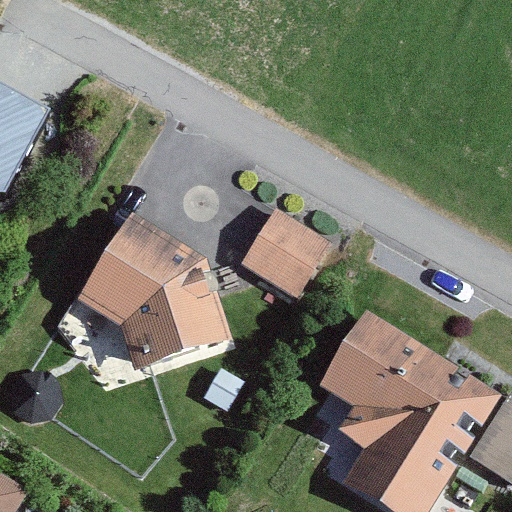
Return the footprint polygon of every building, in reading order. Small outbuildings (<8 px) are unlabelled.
[(44,122),(0,97),(0,206),(3,207),(44,122)] [(332,257),(274,222),(241,276),(298,312),(332,257)] [(76,309),(119,339),(134,381),(227,350),(201,273),(132,227),(76,309)] [(435,511),(501,410),(364,323),(315,399),(351,422),(335,448),(361,465),(340,497),(364,511),(435,511)] [(511,407),(473,470),(511,494),(511,407)] [(0,511),(19,511),(25,504),(0,489),(0,511)]
